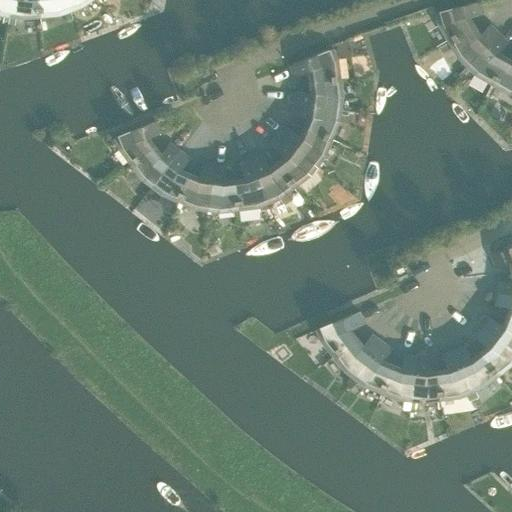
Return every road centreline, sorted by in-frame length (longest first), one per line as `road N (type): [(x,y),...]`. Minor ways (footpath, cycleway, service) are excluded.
road 1 (residential): [(217,76),(431,0)]
road 2 (residential): [(402,277),(511,226)]
